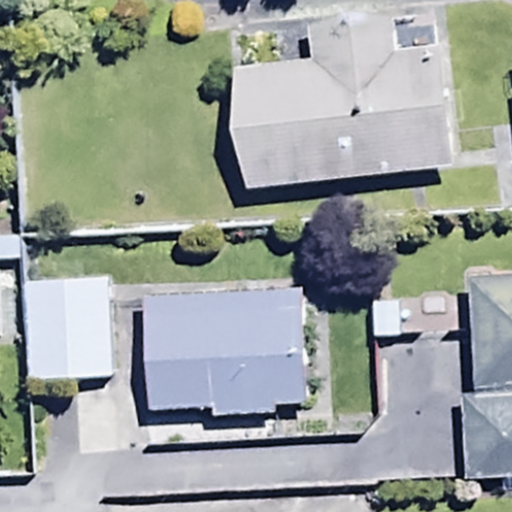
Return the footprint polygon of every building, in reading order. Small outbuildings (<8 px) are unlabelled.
[(232,77),(246,197),(455,172),(441,50),(395,55),(391,17),(311,26),(316,67),(232,77)] [(511,280),(470,283),(476,395),(511,392),(511,280)] [(110,286),(20,290),(25,388),(114,384),(110,286)] [(299,291),(142,300),(148,419),(209,416),(209,423),(276,419),(276,409),(306,408),(299,291)] [(511,392),(476,395),(458,396),(463,487),(511,484),(511,392)] [(33,411),(0,411),(0,485),(33,486),(33,411)]
